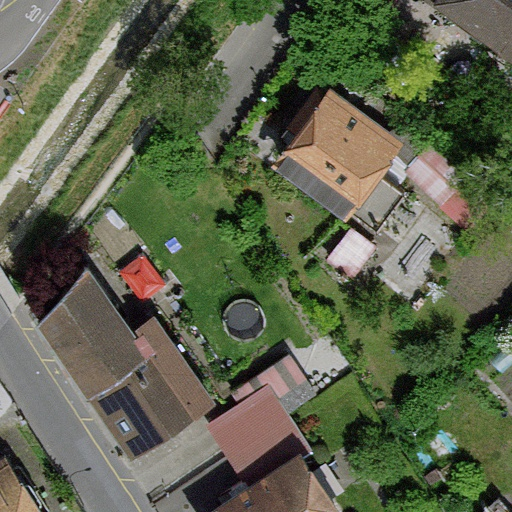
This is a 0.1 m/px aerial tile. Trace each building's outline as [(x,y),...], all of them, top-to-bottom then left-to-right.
[(511,0),(435,0),(511,54),(511,0)] [(297,128),(273,160),(342,211),(349,203),(377,224),(403,190),(374,169),(400,134),(332,83),(325,92),(314,84),(287,121),(297,128)] [(85,259),(37,314),(131,452),(213,396),(153,308),(129,324),(85,259)] [(201,511),(343,511),(300,447),(201,511)] [(43,511),(3,451),(0,452),(0,511),(43,511)] [(511,511),(495,495),(476,511),(511,511)]
